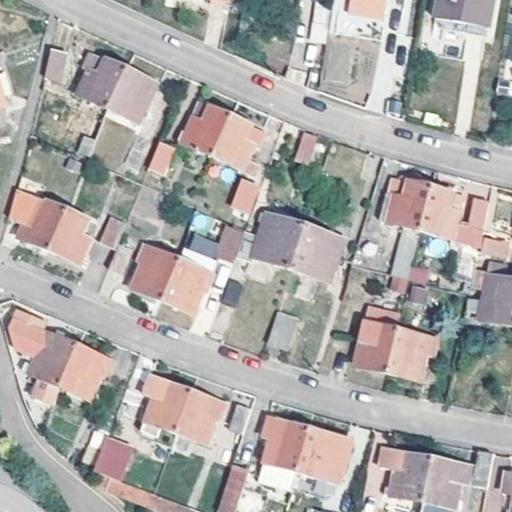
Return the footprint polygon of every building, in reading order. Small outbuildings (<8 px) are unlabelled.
[(380,0),(355,0),(353,13),(377,17),(380,0)] [(437,0),(435,18),(487,26),(491,0),(437,0)] [(309,41),(326,43),(330,6),(314,4),(309,41)] [(330,42),(321,72),(345,79),(354,49),(330,42)] [(55,52),(48,77),(65,82),(72,56),(55,52)] [(77,96),(108,111),(127,71),(92,54),(84,69),(89,71),(77,96)] [(127,71),(108,111),(138,125),(157,85),(127,71)] [(511,77),(504,76),(501,91),(511,93),(511,77)] [(0,82),(0,87),(5,104),(13,102),(7,80),(0,82)] [(5,104),(0,87),(0,117),(8,115),(5,104)] [(182,145),(213,159),(214,155),(231,118),(200,104),(186,137),(182,145)] [(214,155),(213,159),(249,175),(252,167),(248,165),(255,148),(260,150),(267,135),(231,118),(214,155)] [(101,125),(98,156),(125,158),(127,127),(101,125)] [(303,132),(294,161),(308,165),(317,136),(303,132)] [(177,143),(182,145),(186,137),(181,134),(177,143)] [(81,154),(90,157),(97,140),(87,137),(81,154)] [(136,138),(128,164),(141,169),(150,143),(136,138)] [(159,143),(149,169),(166,174),(175,149),(159,143)] [(409,280),(411,268),(418,232),(431,189),(393,178),(389,194),(394,196),(392,202),(383,199),(377,220),(401,226),(388,275),(409,280)] [(235,211),(251,217),(260,192),(244,186),(235,211)] [(479,249),(489,204),(473,200),(466,230),(455,227),(461,199),(431,189),(418,232),(479,249)] [(27,225),(37,200),(20,193),(12,218),(27,225)] [(21,237),(51,251),(67,214),(37,200),(27,225),(21,237)] [(67,214),(51,251),(88,268),(91,260),(84,258),(93,239),(83,235),(89,223),(67,214)] [(331,282),(337,262),(343,239),(267,216),(260,240),(246,236),(239,259),(253,263),(254,259),(331,282)] [(117,250),(118,247),(127,224),(111,218),(100,244),(117,250)] [(227,229),(217,257),(232,263),(243,234),(227,229)] [(507,258),(509,240),(483,237),(481,254),(507,258)] [(132,289),(163,302),(179,260),(142,246),(136,261),(143,263),(132,289)] [(132,253),(118,247),(117,250),(109,271),(122,276),(132,253)] [(179,260),(163,302),(194,315),(204,290),(206,291),(217,263),(183,249),(179,260)] [(470,296),(467,308),(482,311),(480,321),(511,327),(511,281),(505,280),(507,267),(490,264),(487,278),(474,275),(470,296)] [(432,272),(411,268),(409,280),(429,286),(432,272)] [(229,281),(222,302),(234,305),(240,285),(229,281)] [(357,368),(389,374),(398,332),(401,317),(370,310),(357,368)] [(295,318),(277,312),(267,342),(285,348),(295,318)] [(55,405),(62,388),(63,385),(78,347),(42,332),(45,325),(17,313),(10,330),(15,349),(36,357),(29,374),(40,378),(33,396),(55,405)] [(398,332),(389,374),(420,381),(426,355),(434,356),(438,336),(419,332),(418,336),(398,332)] [(63,385),(62,388),(100,404),(103,396),(95,393),(103,375),(107,377),(114,361),(78,347),(63,385)] [(161,429),(176,435),(183,417),(191,393),(150,378),(144,393),(155,397),(143,430),(158,436),(161,429)] [(173,442),(171,447),(189,454),(194,440),(208,446),(217,420),(220,421),(226,405),(191,393),(183,417),(176,435),(173,442)] [(232,429),(243,433),(250,413),(239,409),(232,429)] [(265,464),(298,473),(310,431),(268,420),(264,436),(273,438),(265,464)] [(173,442),(176,435),(161,429),(158,436),(173,442)] [(310,431),(298,473),(330,482),(341,485),(352,443),(332,437),(310,431)] [(106,478),(117,481),(130,448),(105,439),(100,452),(93,467),(91,472),(106,478)] [(81,463),(93,467),(100,452),(87,447),(81,463)] [(420,511),(431,461),(385,451),(381,468),(394,471),(385,511),(420,511)] [(472,486),(487,489),(494,454),(479,451),(472,486)] [(431,461),(420,511),(452,511),(459,485),(466,487),(470,470),(431,461)] [(231,466),(216,507),(229,511),(231,511),(247,473),(231,466)] [(168,511),(204,511),(152,493),(117,481),(106,478),(102,489),(168,511)]
